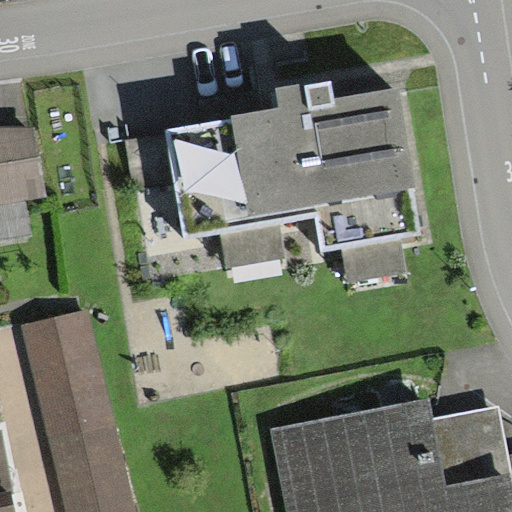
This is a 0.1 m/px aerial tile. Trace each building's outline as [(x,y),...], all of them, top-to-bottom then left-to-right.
[(423,236),(398,90),(335,101),(332,83),(305,88),(305,85),(288,88),(277,90),(280,109),(234,117),(234,120),(166,132),(184,241),(221,234),(281,224),(317,218),(323,253),(342,250),(401,239),(423,236)] [(0,127),(0,240),(33,235),(26,199),(47,196),(35,128),(0,127)] [(287,259),(281,224),(221,234),(227,269),(287,259)] [(408,275),(401,239),(342,250),(349,285),(408,275)] [(136,511),(90,310),(23,325),(65,511),(136,511)] [(432,399),(272,427),(286,511),(511,511),(511,477),(448,488),(441,451),(435,418),(432,399)] [(501,407),(435,418),(441,451),(448,488),(511,477),(511,471),(509,454),(501,407)] [(3,432),(0,432),(0,511),(18,511),(18,507),(3,432)]
